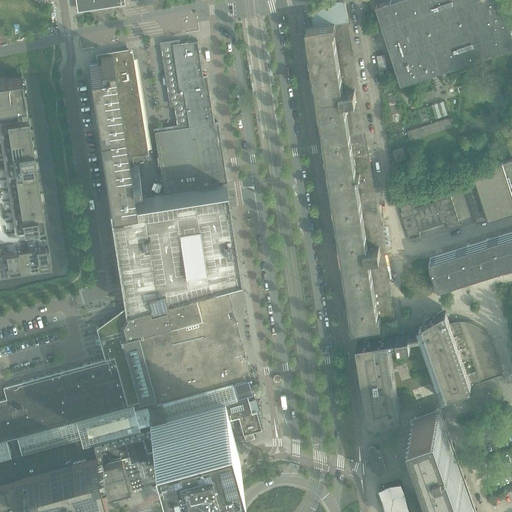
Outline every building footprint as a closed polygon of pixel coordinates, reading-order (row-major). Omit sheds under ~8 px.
[(310,27),(306,27),(335,212),(353,327),(356,327),(355,326),(357,326),(357,327),(395,321),(348,21),(346,4),(346,3),(345,2),(344,1),(343,0),(342,0),(338,0),(311,13),(311,14),(313,26),(310,27)] [(385,0),(386,2),(390,0),(367,0),(374,18),(380,16),(376,5),(374,0),(385,0)] [(390,0),(386,2),(376,5),(380,16),(401,82),(511,46),(511,32),(501,0),(390,0)] [(179,42),(180,42),(180,38),(160,41),(170,106),(174,106),(177,123),(153,128),(154,131),(156,131),(173,128),(178,128),(189,126),(188,120),(186,103),(182,103),(173,44),(179,43),(179,42)] [(156,131),(154,131),(162,179),(164,193),(222,184),(222,182),(226,182),(227,182),(220,133),(218,122),(214,122),(213,117),(213,114),(212,107),(211,104),(210,99),(210,95),(208,86),(207,75),(203,75),(201,67),(198,45),(197,40),(180,42),(179,42),(179,43),(173,44),(182,103),(186,103),(188,120),(189,126),(178,128),(173,128),(156,131)] [(130,166),(128,153),(145,151),(143,139),(142,134),(141,124),(140,118),(129,50),(98,55),(99,57),(100,57),(101,58),(101,63),(89,65),(91,79),(103,156),(109,196),(110,201),(135,197),(134,192),(134,188),(141,187),(141,186),(138,187),(136,172),(139,172),(138,164),(133,165),(133,166),(130,166)] [(0,101),(15,99),(15,103),(16,103),(17,109),(18,111),(18,112),(28,111),(24,85),(23,85),(22,76),(5,79),(5,77),(0,78),(0,101)] [(29,117),(1,122),(18,230),(24,229),(34,228),(46,226),(45,220),(44,214),(37,172),(34,150),(29,117)] [(449,117),(407,131),(410,140),(452,127),(449,117)] [(403,148),(393,151),(396,160),(406,157),(403,148)] [(511,158),(473,171),(475,180),(477,185),(479,191),(481,197),(483,202),(484,208),(486,214),(488,220),(511,211),(511,158)] [(473,171),(462,175),(463,178),(465,183),(475,180),(473,171)] [(475,180),(465,183),(467,189),(477,185),(475,180)] [(124,303),(126,303),(224,276),(235,273),(236,273),(236,272),(240,272),(229,200),(226,183),(222,184),(147,195),(110,201),(108,201),(109,207),(110,216),(111,219),(124,303)] [(447,184),(436,188),(438,194),(449,190),(447,184)] [(477,185),(467,189),(468,194),(479,191),(477,185)] [(449,190),(438,194),(440,200),(451,196),(449,190)] [(479,191),(468,194),(470,200),(481,197),(479,191)] [(410,196),(399,200),(401,206),(412,202),(410,196)] [(451,196),(440,200),(442,205),(453,202),(451,196)] [(481,197),(470,200),(472,206),(483,202),(481,197)] [(440,200),(434,201),(438,213),(443,211),(442,205),(440,200)] [(434,201),(429,203),(432,214),(438,213),(434,201)] [(412,202),(401,206),(402,211),(401,211),(401,212),(414,208),(415,208),(414,205),(413,205),(412,202)] [(453,202),(442,205),(443,211),(455,207),(453,202)] [(483,202),(472,206),(474,211),(484,208),(483,202)] [(429,203),(423,205),(427,216),(432,214),(429,203)] [(423,205),(417,207),(419,212),(421,218),(427,216),(423,205)] [(414,208),(401,212),(402,218),(414,214),(419,212),(417,207),(415,208),(414,208)] [(455,207),(443,211),(445,216),(456,213),(455,207)] [(484,208),(474,211),(476,217),(486,214),(484,208)] [(447,222),(445,216),(443,211),(438,213),(441,224),(447,222)] [(419,212),(414,214),(416,220),(417,225),(419,231),(424,229),(421,218),(419,212)] [(438,213),(432,214),(436,225),(441,224),(438,213)] [(456,213),(445,216),(447,222),(458,219),(456,213)] [(414,214),(402,218),(404,223),(416,220),(414,214)] [(432,214),(427,216),(430,227),(436,225),(432,214)] [(476,217),(477,222),(477,223),(488,220),(486,214),(476,217)] [(427,216),(421,218),(424,229),(430,227),(427,216)] [(458,219),(447,222),(449,228),(460,225),(458,219)] [(416,220),(404,223),(406,229),(417,225),(416,220)] [(419,231),(417,225),(406,229),(408,235),(419,231)] [(511,230),(430,257),(438,283),(446,281),(463,275),(463,274),(477,269),(477,271),(495,265),(495,264),(509,259),(509,261),(511,259),(511,230)] [(419,231),(408,235),(410,241),(421,237),(419,231)] [(48,244),(37,245),(40,259),(41,267),(52,265),(50,257),(48,244)] [(37,245),(27,247),(30,268),(41,267),(40,259),(37,245)] [(27,247),(17,248),(19,262),(20,270),(30,268),(27,247)] [(17,248),(7,250),(9,264),(10,271),(20,270),(19,262),(17,248)] [(7,250),(0,250),(0,273),(10,271),(9,264),(7,250)] [(149,451),(157,448),(149,421),(224,401),(229,419),(239,416),(241,424),(243,433),(261,429),(258,420),(256,411),(252,412),(248,400),(247,396),(247,394),(247,393),(246,393),(245,387),(243,380),(243,379),(242,378),(242,377),(241,372),(249,370),(225,282),(224,278),(224,276),(130,301),(126,303),(127,310),(128,310),(129,319),(124,320),(98,328),(98,326),(96,327),(98,335),(100,341),(100,342),(103,352),(105,359),(96,361),(88,363),(56,372),(19,382),(5,386),(4,387),(5,391),(7,398),(0,399),(0,484),(3,483),(86,461),(87,460),(87,459),(82,444),(93,441),(97,456),(99,464),(122,458),(128,456),(129,456),(130,456),(134,455),(135,455),(136,455),(136,456),(137,456),(138,456),(139,456),(140,455),(141,455),(141,454),(142,453),(146,451),(146,452),(147,451),(149,451)] [(418,325),(420,330),(411,332),(411,329),(396,331),(396,334),(357,340),(370,421),(401,410),(400,409),(442,394),(443,396),(472,385),(472,384),(503,373),(503,372),(492,341),(490,337),(488,334),(485,331),(482,328),(479,325),(475,323),(471,321),(467,320),(463,320),(459,320),(455,321),(450,322),(446,308),(418,324),(418,325)] [(95,321),(0,347),(0,383),(18,379),(19,382),(56,372),(55,369),(94,357),(96,361),(105,359),(103,352),(100,342),(100,341),(98,335),(96,327),(95,321)] [(149,421),(157,448),(157,451),(164,475),(179,471),(182,470),(183,471),(184,471),(185,471),(185,470),(186,470),(186,469),(239,455),(238,453),(229,419),(224,401),(149,421)] [(478,511),(477,509),(476,510),(474,505),(475,504),(466,477),(465,478),(463,473),(464,472),(455,446),(454,446),(452,441),(453,441),(441,406),(410,417),(414,427),(413,428),(418,441),(419,441),(423,451),(421,452),(423,457),(425,457),(428,467),(427,468),(429,473),(430,472),(434,483),(433,483),(434,489),(436,488),(440,499),(438,500),(440,505),(442,504),(444,511),(478,511)] [(254,438),(253,431),(243,434),(245,440),(254,438)] [(379,472),(380,473),(380,472),(384,473),(386,470),(380,451),(373,449),(370,452),(376,471),(379,472)] [(105,494),(107,494),(116,491),(118,491),(118,490),(128,488),(130,488),(129,485),(129,486),(126,476),(127,476),(126,474),(123,465),(123,464),(122,458),(4,490),(10,511),(39,511),(47,510),(49,510),(58,507),(59,507),(61,507),(70,504),(72,503),(82,501),(84,500),(93,497),(93,498),(95,497),(105,494)] [(0,511),(10,511),(4,490),(3,483),(0,484),(0,511)] [(400,485),(382,490),(387,509),(388,508),(389,511),(408,511),(407,507),(406,507),(405,503),(406,503),(403,494),(405,493),(404,491),(403,489),(401,490),(401,489),(400,485)]
